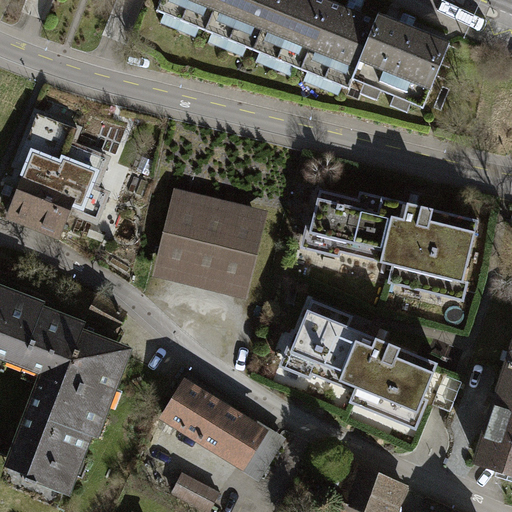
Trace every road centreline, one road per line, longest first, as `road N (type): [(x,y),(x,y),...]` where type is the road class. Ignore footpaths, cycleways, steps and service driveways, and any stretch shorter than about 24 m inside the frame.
road 1 (residential): [(0,233),(94,272),(212,372),(299,422),(505,511)]
road 2 (residential): [(0,44),(133,89),(511,180)]
